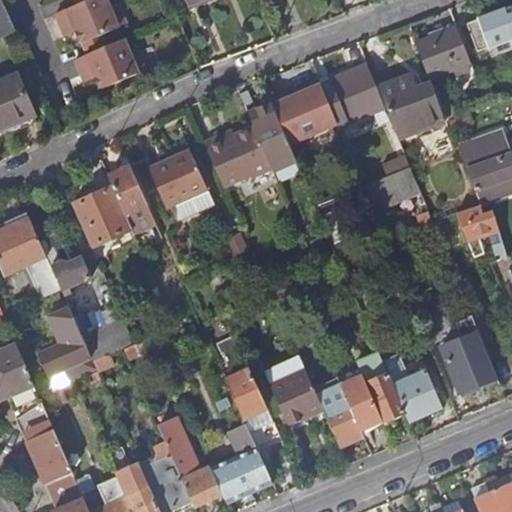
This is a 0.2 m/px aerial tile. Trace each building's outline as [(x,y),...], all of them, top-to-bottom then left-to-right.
[(102,35),(128,24),(119,3),(111,6),(108,0),(89,0),(76,6),(56,14),(63,29),(74,24),(77,32),(82,44),(102,35)] [(0,39),(14,33),(0,2),(0,39)] [(511,4),(495,12),(484,16),(465,24),(477,53),(491,48),(495,58),(511,50),(511,4)] [(484,16),(495,12),(492,5),(481,9),(484,16)] [(452,17),(412,32),(425,67),(466,51),(452,17)] [(74,24),(63,29),(66,37),(77,32),(74,24)] [(102,35),(82,44),(87,55),(94,53),(107,47),(102,35)] [(87,55),(76,60),(83,75),(94,70),(97,78),(102,90),(147,70),(138,49),(131,52),(125,39),(107,47),(94,53),(87,55)] [(341,107),(332,111),(336,121),(345,118),(349,125),(386,110),(377,88),(367,67),(330,82),(341,107)] [(94,70),(83,75),(86,83),(97,78),(94,70)] [(377,88),(386,110),(397,136),(445,117),(430,80),(416,87),(410,74),(377,88)] [(36,123),(16,76),(0,83),(0,138),(36,123)] [(327,133),(315,105),(281,120),(293,147),(327,133)] [(220,136),(205,144),(225,188),(251,176),(252,179),(273,170),(254,128),(233,137),(234,139),(223,144),(220,136)] [(353,151),(358,165),(396,150),(390,136),(376,141),(372,133),(364,137),(366,145),(353,151)] [(215,204),(205,183),(193,156),(191,152),(150,170),(168,210),(177,206),(182,219),(215,204)] [(193,156),(205,183),(211,180),(199,153),(193,156)] [(380,167),(386,179),(411,169),(406,156),(380,167)] [(488,157),(471,163),(480,189),(509,178),(502,158),(490,162),(488,157)] [(109,178),(114,189),(133,231),(137,240),(143,237),(133,214),(149,207),(129,163),(124,165),(126,171),(109,178)] [(386,179),(364,188),(374,212),(421,192),(411,169),(386,179)] [(114,189),(73,207),(92,250),(133,231),(114,189)] [(484,215),(481,206),(459,214),(475,257),(484,254),(480,240),(500,231),(494,212),(484,215)] [(44,250),(30,219),(0,232),(0,261),(6,276),(47,258),(44,250)] [(250,254),(244,241),(230,247),(237,260),(250,254)] [(44,250),(47,258),(63,292),(93,279),(84,258),(69,264),(65,262),(67,261),(59,243),(44,250)] [(340,260),(336,250),(321,256),(325,266),(340,260)] [(489,256),(492,264),(507,258),(506,254),(501,256),(499,250),(492,252),(489,256)] [(287,275),(270,282),(277,296),(293,289),(287,275)] [(80,304),(70,308),(77,323),(86,319),(80,304)] [(135,345),(118,307),(98,316),(105,330),(84,340),(95,363),(124,350),(129,348),(135,345)] [(461,394),(498,379),(478,330),(441,345),(461,394)] [(251,434),(275,424),(236,338),(218,346),(227,369),(223,370),(247,425),(251,434)] [(0,401),(35,385),(17,346),(0,353),(0,401)] [(290,426),(324,410),(313,384),(299,355),(264,371),(290,426)] [(393,356),(383,360),(390,375),(390,376),(399,372),(393,356)] [(362,432),(384,423),(368,386),(365,379),(359,367),(337,377),(339,382),(362,432)] [(406,414),(411,425),(444,411),(427,370),(394,385),(407,413),(406,414)] [(341,447),(364,438),(362,432),(339,382),(337,377),(336,374),(333,375),(335,379),(317,387),(315,383),(313,384),(324,410),(341,447)] [(368,386),(384,423),(406,414),(407,413),(394,385),(390,376),(368,386)] [(0,401),(0,402),(2,407),(38,391),(35,385),(0,401)] [(42,401),(43,403),(47,413),(70,403),(64,390),(42,401)] [(8,421),(30,411),(43,403),(42,401),(38,391),(2,407),(8,421)] [(91,511),(85,498),(47,413),(43,403),(30,411),(19,419),(59,510),(56,511),(91,511)] [(194,506),(195,508),(224,496),(212,469),(211,467),(201,472),(177,421),(159,429),(170,452),(194,506)] [(258,449),(281,438),(275,424),(251,434),(258,449)] [(224,496),(228,505),(243,499),(253,494),(274,485),(258,449),(251,434),(247,425),(229,433),(234,444),(240,457),(212,469),(224,496)] [(150,488),(160,511),(180,511),(194,506),(170,452),(140,465),(150,488)] [(511,511),(511,479),(510,475),(487,484),(491,494),(475,501),(479,511),(511,511)] [(132,511),(124,493),(118,478),(100,486),(102,490),(109,506),(93,511),(132,511)] [(160,511),(150,488),(135,495),(132,490),(124,493),(132,511),(160,511)] [(85,498),(91,511),(93,511),(109,506),(102,490),(85,498)] [(253,494),(243,499),(245,504),(255,499),(253,494)] [(462,511),(459,503),(442,509),(441,504),(432,508),(433,511),(462,511)]
